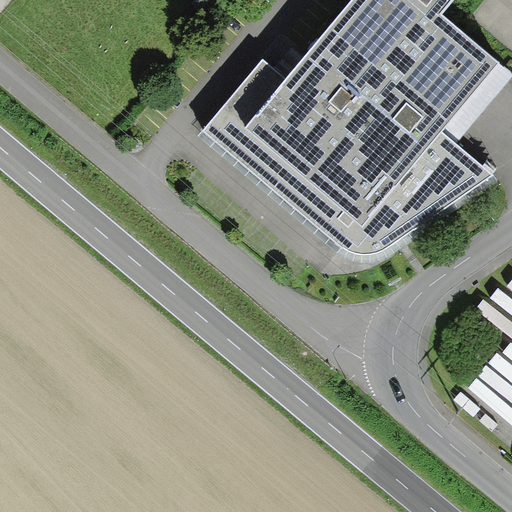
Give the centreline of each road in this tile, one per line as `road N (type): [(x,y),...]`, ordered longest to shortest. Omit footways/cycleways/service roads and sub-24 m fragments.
road 1 (primary): [(435,511),(0,146)]
road 2 (residential): [(511,496),(416,411),(399,391),(393,361),(410,305),(511,227)]
